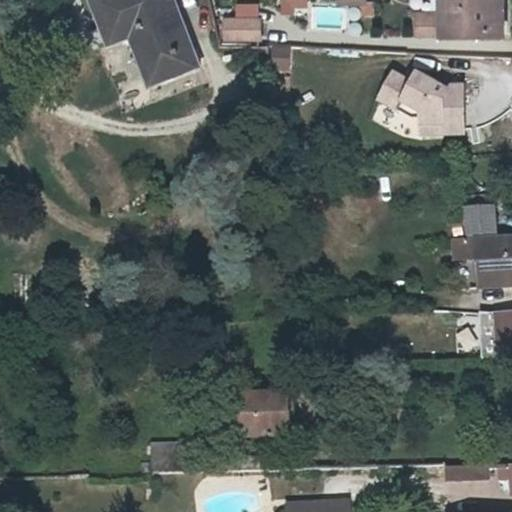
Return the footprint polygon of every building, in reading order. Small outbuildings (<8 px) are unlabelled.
[(134,35),(154,85),(204,65),(179,0),(96,0),(113,43),(134,35)] [(307,9),(307,0),(280,0),(280,9),(307,9)] [(337,0),(337,3),(357,2),(358,16),(371,15),(370,0),(337,0)] [(500,0),(440,0),(440,33),(501,33),(500,0)] [(262,40),(259,1),(235,2),(236,14),(219,15),(221,42),(262,40)] [(289,70),(290,47),(269,46),(269,70),(289,70)] [(393,80),(380,104),(419,126),(419,131),(440,131),(441,142),(464,141),(464,94),(449,94),(447,98),(417,82),(412,90),(393,80)] [(419,126),(380,104),(375,113),(408,131),(419,131),(419,126)] [(421,142),(441,142),(440,131),(419,131),(421,142)] [(493,200),(463,202),(465,240),(495,238),(493,200)] [(481,291),(511,289),(511,243),(465,248),(466,257),(477,256),(481,291)] [(266,310),(290,309),(284,276),(262,280),(266,310)] [(511,316),(494,317),(495,347),(511,346),(511,316)] [(213,401),(217,476),(250,475),(249,442),(269,441),(267,399),(213,401)] [(131,452),(131,479),(165,478),(164,451),(131,452)] [(496,464),(487,465),(487,477),(497,477),(496,464)] [(477,465),(457,465),(458,479),(477,478),(477,465)] [(487,465),(477,465),(477,478),(487,477),(487,465)]
